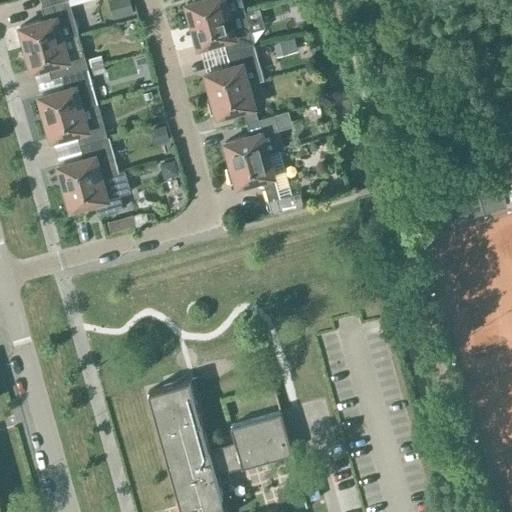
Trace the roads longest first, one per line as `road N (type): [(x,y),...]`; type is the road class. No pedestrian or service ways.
road 1 (residential): [(3,277),(208,219),(148,0)]
road 2 (unclassified): [(69,511),(9,298)]
